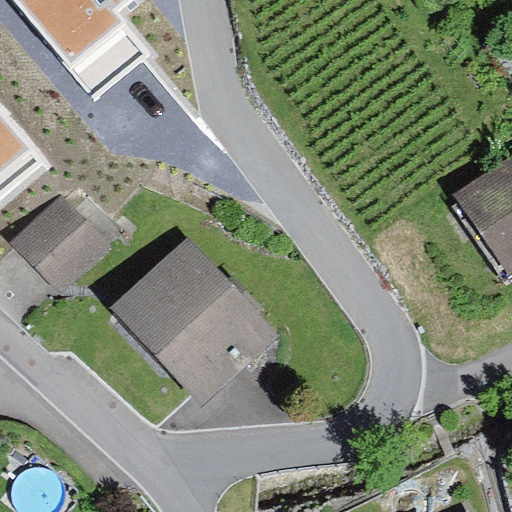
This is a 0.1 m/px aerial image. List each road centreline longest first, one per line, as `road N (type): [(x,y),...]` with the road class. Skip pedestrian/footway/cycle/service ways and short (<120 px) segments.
road 1 (residential): [(153,468),(330,443),(364,427),(394,385),(396,360),(380,318),(228,105),(199,0)]
road 2 (residential): [(0,325),(153,468)]
